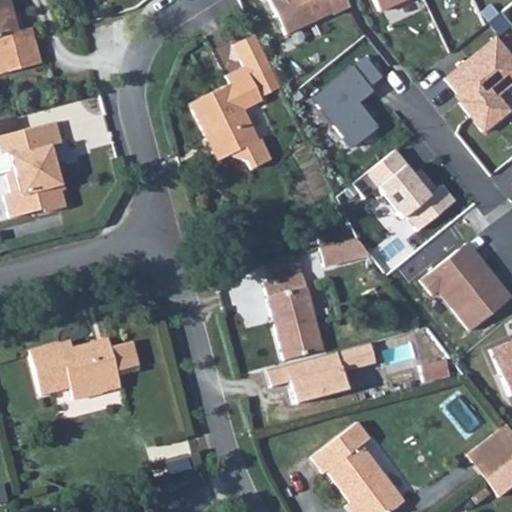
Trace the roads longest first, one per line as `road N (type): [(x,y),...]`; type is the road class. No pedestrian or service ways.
road 1 (residential): [(253,511),(224,459),(166,233)]
road 2 (residential): [(166,233),(133,106),(134,67),(150,32),(195,0)]
road 3 (residential): [(0,277),(166,233)]
road 4 (residential): [(511,221),(418,115)]
